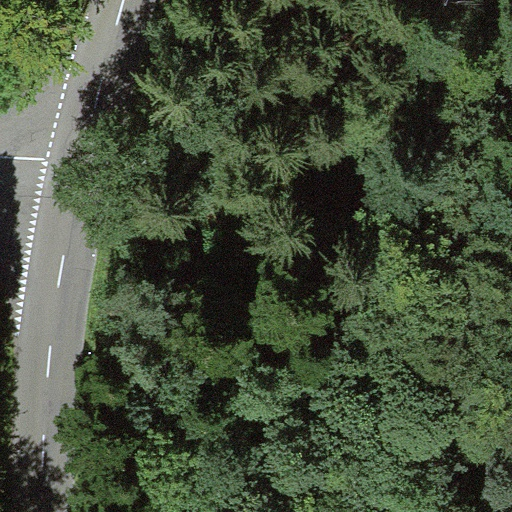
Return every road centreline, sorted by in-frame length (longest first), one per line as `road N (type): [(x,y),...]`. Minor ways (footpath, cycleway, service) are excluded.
road 1 (tertiary): [(72,157),(34,455),(36,511)]
road 2 (tertiary): [(124,0),(72,157)]
